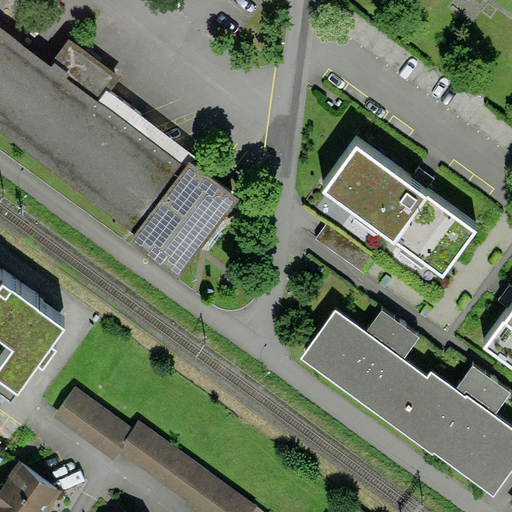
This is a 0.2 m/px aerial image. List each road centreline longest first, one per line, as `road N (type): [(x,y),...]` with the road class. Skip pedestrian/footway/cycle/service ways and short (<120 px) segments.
road 1 (residential): [(261,357),(304,0)]
road 2 (residential): [(261,357),(0,173)]
road 3 (residential): [(485,511),(261,357)]
road 4 (trunk): [(511,172),(308,0)]
